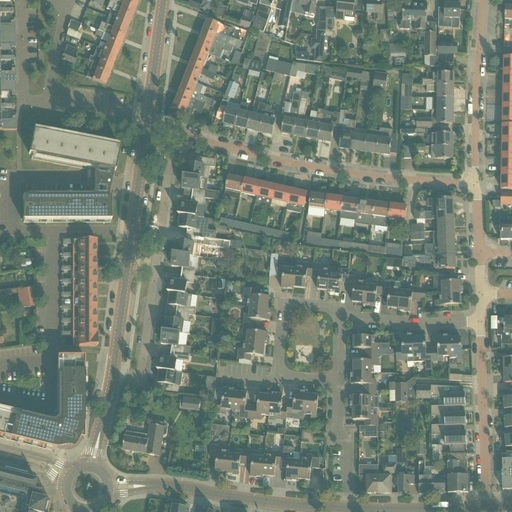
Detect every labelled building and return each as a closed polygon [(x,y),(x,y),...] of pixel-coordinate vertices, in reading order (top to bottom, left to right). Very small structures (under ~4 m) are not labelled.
[(109,0),(109,2),(129,10),(134,12),(139,0),(109,0)] [(261,0),(260,5),(271,8),(271,6),(272,6),(273,2),(272,2),(273,0),(276,0),(283,2),(279,20),(289,22),(293,0),(261,0)] [(293,0),(291,13),(306,16),(313,18),(315,9),(316,9),(317,0),(293,0)] [(338,0),(338,8),(336,20),(355,22),(356,12),(361,12),(360,1),(355,1),(354,0),(338,0)] [(375,21),(381,21),(381,14),(382,14),(382,13),(382,2),(368,1),(367,12),(367,14),(375,14),(375,21)] [(129,10),(109,2),(106,10),(110,11),(107,18),(109,19),(115,21),(129,26),(133,15),(134,12),(129,10)] [(190,2),(188,7),(196,10),(198,5),(190,2)] [(209,4),(202,10),(206,14),(213,8),(209,4)] [(416,31),(426,31),(426,23),(427,23),(428,6),(403,4),(402,22),(416,23),(416,31)] [(439,9),(438,28),(453,29),(453,17),(460,18),(460,5),(445,5),(445,9),(439,9)] [(319,8),(318,24),(326,25),(326,19),(327,8),(319,8)] [(239,26),(249,29),(254,14),(244,11),(239,26)] [(97,31),(123,41),(129,26),(115,21),(109,19),(107,18),(105,24),(101,23),(97,31)] [(325,37),(333,37),(334,19),(326,19),(326,25),(325,37)] [(207,20),(201,35),(207,37),(215,40),(220,25),(217,24),(207,20)] [(70,21),(68,28),(78,32),(81,25),(70,21)] [(0,35),(15,35),(14,22),(10,22),(10,25),(0,25),(0,35)] [(425,33),(425,57),(430,57),(430,67),(438,67),(438,66),(438,57),(438,55),(438,54),(438,53),(436,53),(436,33),(436,23),(427,23),(426,23),(426,31),(425,33)] [(271,34),(278,37),(281,28),(273,26),(271,34)] [(96,31),(94,37),(101,40),(101,41),(106,43),(103,50),(117,56),(123,41),(97,31),(96,31)] [(380,31),(381,46),(388,46),(389,46),(389,45),(388,31),(380,31)] [(325,33),(316,32),(316,40),(311,40),(311,50),(315,50),(314,63),(323,64),(325,33)] [(15,35),(0,35),(0,45),(11,45),(11,48),(15,48),(15,35)] [(201,35),(195,50),(209,55),(209,56),(214,57),(218,48),(231,53),(233,47),(228,45),(221,43),(215,40),(207,37),(201,35)] [(223,37),(221,43),(228,45),(230,39),(223,37)] [(457,44),(438,43),(438,54),(457,55),(457,44)] [(390,58),(405,58),(405,48),(397,48),(397,47),(395,47),(394,45),(389,45),(389,46),(388,46),(389,51),(390,58)] [(90,57),(88,62),(97,65),(106,68),(111,70),(113,67),(117,56),(103,50),(99,60),(92,58),(90,57)] [(195,50),(189,65),(203,70),(209,56),(209,55),(195,50)] [(64,52),(61,60),(74,64),(77,57),(64,52)] [(438,66),(454,66),(454,55),(438,55),(438,57),(438,66)] [(266,72),(275,74),(278,62),(278,60),(270,57),(269,60),(268,60),(266,72)] [(503,74),(511,74),(511,58),(504,58),(503,74)] [(85,60),(82,66),(90,69),(86,78),(96,82),(105,86),(111,70),(106,68),(85,60)] [(251,61),(249,71),(260,74),(262,64),(251,61)] [(278,62),(275,74),(290,77),(292,66),(278,62)] [(292,66),(290,77),(305,81),(308,65),(293,63),(292,66)] [(189,65),(184,79),(198,85),(201,76),(203,70),(189,65)] [(210,65),(208,72),(216,75),(219,69),(210,65)] [(320,83),(329,85),(330,79),(331,72),(332,70),(332,69),(323,68),(320,83)] [(0,82),(15,83),(15,69),(11,70),(11,73),(0,72),(0,82)] [(348,70),(347,77),(362,79),(363,73),(363,72),(348,70)] [(208,72),(206,78),(214,81),(216,75),(208,72)] [(360,91),(368,92),(371,74),(363,73),(362,79),(360,91)] [(385,92),(387,76),(376,74),(373,91),(378,91),(385,92)] [(422,80),(422,86),(427,86),(453,87),(454,74),(433,74),(433,80),(422,80)] [(503,90),(511,90),(511,74),(503,74),(503,90)] [(226,96),(234,99),(239,86),(238,86),(240,77),(235,75),(226,96)] [(184,79),(178,94),(205,105),(211,107),(213,101),(206,99),(200,96),(203,87),(198,85),(184,79)] [(0,82),(0,106),(0,107),(0,105),(0,103),(0,92),(11,93),(11,96),(15,96),(15,83),(0,82)] [(401,98),(412,98),(412,86),(402,86),(401,98)] [(427,86),(426,93),(438,93),(438,99),(453,100),(453,87),(427,86)] [(503,106),(511,106),(511,90),(503,90),(503,94),(503,106)] [(294,136),(306,139),(310,118),(304,117),(309,94),(302,92),(302,95),(294,136)] [(284,119),(281,134),(294,136),(302,95),(294,93),(293,101),(290,101),(290,103),(291,110),(290,115),(286,114),(285,119),(284,119)] [(178,94),(172,109),(184,114),(192,117),(194,111),(202,113),(205,105),(178,94)] [(401,111),(412,111),(412,98),(401,98),(401,111)] [(432,112),(453,112),(453,100),(438,99),(432,99),(432,112)] [(220,110),(216,119),(221,120),(222,119),(224,120),(223,124),(235,127),(240,107),(228,104),(229,103),(223,101),(220,110)] [(240,107),(235,127),(247,130),(251,114),(246,113),(248,105),(241,104),(240,107)] [(251,114),(247,130),(259,133),(263,118),(266,106),(259,104),(257,115),(251,114)] [(0,107),(0,106),(0,130),(16,130),(16,117),(12,117),(12,115),(0,115),(0,109),(0,107)] [(263,118),(259,133),(272,136),(274,126),(277,116),(274,112),(270,111),(271,107),(266,106),(263,118)] [(502,122),(511,122),(511,106),(503,106),(502,122)] [(310,118),(306,139),(318,141),(322,120),(324,111),(318,110),(318,113),(311,112),(310,118)] [(340,114),(338,127),(342,127),(339,149),(352,151),(355,130),(356,122),(350,121),(349,127),(344,127),(346,112),(340,111),(340,114)] [(417,122),(412,122),(412,128),(413,128),(436,128),(436,124),(453,125),(453,112),(438,112),(432,112),(432,119),(417,119),(417,122)] [(322,120),(318,141),(331,143),(334,126),(338,127),(340,114),(335,113),(333,122),(322,120)] [(511,141),(511,125),(502,126),(502,142),(511,141)] [(380,132),(376,154),(389,156),(390,152),(397,153),(397,135),(392,135),(393,131),(380,129),(380,132)] [(352,151),(364,153),(367,130),(367,131),(355,130),(352,151)] [(364,153),(376,154),(380,132),(367,130),(364,153)] [(29,155),(30,154),(32,154),(109,169),(114,170),(114,171),(115,171),(118,156),(119,154),(119,148),(118,148),(117,151),(112,149),(112,147),(104,145),(103,148),(98,147),(98,144),(90,142),(89,145),(83,144),(84,141),(75,139),(75,142),(69,141),(70,138),(61,137),(61,140),(55,138),(56,136),(47,134),(47,137),(41,136),(42,133),(33,131),(30,148),(30,149),(29,155)] [(452,135),(432,135),(431,147),(452,147),(452,135)] [(502,158),(511,158),(511,141),(502,142),(502,158)] [(404,159),(410,159),(410,152),(424,152),(424,147),(410,147),(405,147),(404,159)] [(452,147),(431,147),(432,154),(437,155),(437,160),(452,160),(452,147)] [(108,173),(109,169),(32,154),(31,160),(69,167),(87,171),(87,182),(84,182),(84,183),(84,194),(26,194),(26,198),(104,198),(104,194),(102,194),(103,189),(95,187),(95,186),(94,186),(94,175),(95,175),(95,174),(106,176),(107,173),(108,173)] [(203,179),(208,179),(209,167),(215,168),(216,160),(197,158),(196,165),(187,164),(186,176),(184,176),(203,179)] [(511,174),(511,158),(502,158),(501,174),(511,174)] [(111,177),(106,176),(95,174),(95,175),(94,175),(94,186),(95,186),(95,187),(103,189),(104,189),(104,188),(108,189),(109,189),(109,186),(110,181),(111,178),(110,178),(111,177)] [(511,190),(511,174),(501,174),(501,190),(511,190)] [(184,176),(182,189),(193,191),(192,197),(205,199),(218,201),(219,193),(206,191),(208,180),(203,179),(184,176)] [(227,183),(225,190),(233,192),(241,193),(245,179),(229,176),(227,183)] [(245,179),(241,193),(257,197),(260,183),(245,179)] [(255,206),(270,209),(271,206),(276,187),(260,183),(257,197),(255,206)] [(287,209),(291,190),(276,187),(271,206),(287,209)] [(287,209),(287,211),(302,215),(307,194),(291,190),(287,209)] [(501,205),(511,205),(511,193),(501,193),(501,205)] [(309,209),(325,211),(327,196),(311,194),(309,209)] [(327,196),(325,211),(341,213),(343,199),(327,196)] [(104,198),(26,198),(23,198),(23,197),(22,197),(22,202),(22,220),(23,220),(23,221),(31,221),(31,218),(37,218),(37,221),(45,221),(45,218),(51,218),(51,221),(60,221),(60,218),(66,218),(66,221),(74,221),(74,218),(80,218),(80,221),(89,221),(89,218),(94,218),(94,221),(103,221),(103,218),(109,218),(109,221),(111,220),(111,202),(110,202),(110,197),(110,198),(104,198)] [(198,217),(204,218),(205,206),(204,206),(205,199),(192,197),(191,204),(180,202),(178,215),(198,218),(198,217)] [(341,213),(340,220),(356,222),(357,213),(359,201),(343,199),(341,213)] [(432,213),(425,213),(425,221),(432,220),(437,220),(438,220),(453,220),(453,199),(437,200),(427,200),(427,208),(432,208),(432,213)] [(359,201),(357,213),(363,214),(362,225),(371,227),(375,203),(359,201)] [(375,203),(371,227),(387,229),(389,219),(390,205),(375,203)] [(390,205),(389,219),(405,221),(407,207),(390,205)] [(422,210),(415,210),(415,221),(417,221),(424,221),(425,221),(425,213),(422,210)] [(178,215),(178,216),(180,216),(179,228),(188,229),(187,236),(205,239),(215,240),(216,232),(196,230),(198,218),(178,215)] [(511,241),(511,218),(503,218),(500,221),(500,227),(500,241),(511,241)] [(220,219),(219,225),(233,228),(235,222),(220,219)] [(437,220),(432,220),(437,220),(438,232),(454,232),(453,220),(438,220),(437,220)] [(411,225),(411,233),(425,233),(424,221),(417,221),(417,225),(411,225)] [(236,222),(235,228),(249,232),(251,225),(236,222)] [(251,232),(264,235),(266,229),(252,225),(251,232)] [(224,229),(222,241),(229,242),(231,230),(224,229)] [(266,229),(264,235),(280,239),(282,232),(266,229)] [(282,232),(280,239),(294,242),(296,235),(282,232)] [(438,232),(433,232),(433,245),(454,244),(454,232),(438,232)] [(411,233),(410,241),(422,241),(425,241),(425,233),(411,233)] [(173,254),(192,257),(194,245),(204,246),(205,239),(187,236),(186,243),(177,241),(175,254),(173,254)] [(304,244),(320,246),(321,239),(312,238),(305,237),(304,244)] [(320,246),(336,248),(337,242),(321,239),(320,246)] [(97,254),(98,254),(98,251),(97,251),(97,248),(98,248),(98,247),(97,247),(97,240),(67,240),(67,246),(72,246),(72,254),(97,254)] [(337,249),(352,251),(353,244),(338,242),(337,249)] [(367,253),(368,246),(353,244),(352,251),(367,253)] [(383,257),(400,260),(400,257),(402,257),(403,246),(385,244),(385,248),(384,248),(383,257)] [(454,244),(433,245),(434,258),(439,257),(455,257),(454,244)] [(367,253),(367,255),(383,257),(384,248),(368,246),(367,253)] [(96,267),(98,267),(98,264),(97,264),(97,261),(98,261),(98,260),(96,260),(97,254),(72,254),(67,254),(67,258),(72,258),(72,267),(96,267)] [(181,275),(194,277),(195,269),(189,269),(190,257),(192,257),(173,254),(171,267),(182,268),(181,275)] [(433,258),(430,258),(430,263),(433,263),(433,269),(439,270),(445,270),(455,270),(455,257),(439,257),(434,258),(433,258)] [(402,272),(415,274),(415,258),(403,259),(402,272)] [(281,289),(294,290),(294,288),(296,270),(294,270),(288,269),(289,265),(278,264),(278,267),(277,277),(282,277),(281,289)] [(294,288),(305,289),(306,277),(312,278),(314,265),(302,264),(302,268),(295,267),(294,270),(296,270),(294,288)] [(317,290),(328,291),(330,273),(331,273),(331,271),(324,270),(324,266),(314,265),(312,278),(318,278),(317,290)] [(96,281),(97,281),(97,277),(97,274),(98,274),(98,273),(97,273),(96,273),(96,267),(72,267),(67,267),(67,271),(72,271),(72,281),(96,281)] [(328,294),(340,295),(342,283),(347,284),(348,277),(349,271),(338,270),(337,274),(331,273),(330,273),(328,291),(328,294)] [(168,293),(170,294),(185,295),(187,283),(193,284),(194,277),(181,275),(180,282),(169,280),(168,293)] [(440,294),(440,295),(463,294),(462,282),(450,282),(450,276),(440,277),(437,277),(437,288),(442,288),(442,294),(440,294)] [(352,302),(363,304),(365,286),(366,283),(359,283),(359,278),(348,277),(347,284),(347,290),(353,291),(352,302)] [(96,294),(97,294),(97,291),(97,287),(98,287),(98,286),(97,286),(96,286),(96,281),(72,281),(67,280),(67,284),(72,284),(72,294),(96,294)] [(363,306),(375,307),(376,295),(382,296),(383,283),(372,282),(372,286),(365,286),(363,304),(363,306)] [(387,308),(398,310),(400,292),(401,292),(401,289),(394,289),(394,284),(383,283),(382,296),(388,296),(387,308)] [(34,288),(17,291),(20,309),(34,307),(34,289),(34,288)] [(398,312),(410,313),(411,301),(417,302),(419,289),(407,288),(407,292),(401,292),(400,292),(398,310),(398,312)] [(268,310),(268,309),(269,298),(257,297),(258,291),(248,290),(244,290),(243,301),(248,301),(247,308),(250,308),(268,310)] [(96,307),(97,307),(97,304),(97,301),(97,300),(98,301),(98,299),(97,299),(96,299),(96,294),(72,294),(67,294),(67,298),(72,298),(72,307),(96,307)] [(189,316),(195,316),(196,309),(190,308),(192,296),(185,295),(170,294),(168,306),(177,307),(176,314),(189,316)] [(435,302),(436,307),(461,306),(460,294),(463,294),(440,295),(440,301),(435,302)] [(96,307),(72,307),(67,307),(67,311),(72,311),(72,320),(96,320),(97,320),(97,317),(97,314),(98,314),(98,312),(97,312),(96,312),(96,307)] [(243,325),(257,326),(257,321),(269,322),(270,309),(268,309),(268,310),(250,308),(249,315),(244,314),(243,325)] [(28,309),(19,311),(20,317),(29,316),(28,309)] [(163,332),(182,334),(184,322),(188,323),(189,316),(176,314),(175,320),(166,319),(165,332),(163,331),(163,332)] [(511,350),(511,318),(504,318),(504,325),(497,325),(497,336),(503,336),(503,341),(502,341),(502,350),(511,350)] [(72,320),(67,320),(67,324),(72,324),(72,333),(96,333),(97,333),(97,330),(97,327),(98,327),(98,325),(97,325),(96,325),(96,320),(72,320)] [(264,346),(267,346),(268,334),(256,332),(257,326),(243,325),(242,336),(247,337),(246,343),(264,345),(264,346)] [(171,353),(190,355),(191,348),(178,346),(180,334),(182,335),(182,334),(163,332),(161,345),(172,346),(171,353)] [(96,333),(72,333),(67,333),(67,337),(72,337),(72,346),(97,346),(97,343),(97,340),(98,340),(98,338),(97,338),(96,338),(96,333)] [(407,363),(414,363),(413,358),(413,356),(414,356),(413,338),(414,338),(414,336),(401,336),(402,348),(396,348),(396,358),(396,361),(407,361),(407,363)] [(354,337),(354,349),(366,350),(365,356),(378,356),(389,356),(389,351),(389,348),(378,348),(378,345),(374,345),(374,338),(354,337)] [(413,358),(414,363),(432,362),(431,349),(425,349),(425,337),(414,338),(413,338),(414,356),(413,356),(413,358)] [(431,349),(432,362),(443,362),(443,357),(450,357),(449,339),(449,337),(437,337),(437,349),(431,349)] [(457,359),(457,364),(462,363),(461,338),(449,339),(450,357),(450,359),(457,359)] [(208,339),(207,347),(218,349),(219,340),(208,339)] [(238,360),(251,362),(251,356),(263,357),(264,346),(264,345),(246,343),(244,343),(243,350),(239,350),(238,360)] [(159,371),(181,374),(183,362),(189,362),(190,355),(171,353),(170,359),(159,358),(157,371),(159,371)] [(80,436),(81,433),(82,431),(83,424),(84,420),(84,418),(84,414),(87,414),(87,365),(84,365),(84,356),(57,356),(57,410),(54,410),(54,412),(54,413),(53,415),(53,416),(52,416),(52,417),(51,417),(50,417),(48,417),(47,417),(46,417),(45,417),(2,406),(1,409),(0,408),(0,438),(50,451),(51,449),(53,449),(53,448),(56,448),(56,447),(59,447),(62,446),(64,445),(68,445),(71,445),(73,437),(79,438),(80,436)] [(353,361),(353,373),(374,373),(374,367),(378,367),(378,356),(365,356),(365,362),(353,361)] [(165,392),(178,394),(180,386),(181,386),(182,374),(181,374),(159,371),(157,384),(166,385),(165,392)] [(363,391),(376,391),(376,380),(372,380),(372,374),(374,374),(374,373),(353,373),(351,373),(351,385),(363,385),(363,391)] [(395,385),(395,404),(408,403),(407,385),(395,385)] [(417,386),(416,399),(431,399),(431,395),(431,387),(417,386)] [(460,407),(465,407),(465,394),(459,395),(459,388),(431,387),(431,395),(444,395),(444,407),(444,408),(460,407)] [(204,397),(212,397),(213,389),(205,388),(204,397)] [(215,414),(226,415),(226,410),(232,411),(233,411),(235,393),(236,391),(223,389),(222,401),(216,401),(215,411),(215,414)] [(504,409),(503,409),(503,410),(511,410),(511,409),(511,390),(510,391),(511,398),(504,398),(504,409)] [(351,397),(350,409),(353,409),(374,410),(374,409),(378,409),(379,398),(376,398),(376,391),(363,391),(363,397),(351,397)] [(287,408),(286,419),(303,421),(304,415),(306,395),(307,395),(307,393),(295,392),(294,404),(288,403),(287,408)] [(239,419),(250,420),(251,407),(245,406),(247,394),(235,393),(233,411),(232,411),(232,413),(239,414),(239,419)] [(275,420),(286,421),(287,408),(281,407),(282,395),(270,394),(270,396),(268,414),(269,414),(275,415),(275,420)] [(250,420),(261,421),(261,416),(269,417),(269,414),(268,414),(270,396),(258,395),(257,407),(251,407),(250,420)] [(310,421),(316,421),(318,396),(307,395),(306,395),(304,415),(311,416),(310,421)] [(183,401),(191,402),(190,410),(198,411),(199,400),(183,398),(183,401)] [(444,407),(431,407),(432,415),(444,414),(445,426),(445,427),(460,426),(466,426),(466,414),(460,414),(460,407),(444,408),(444,407)] [(365,427),(378,427),(377,416),(374,416),(374,410),(353,409),(353,421),(365,421),(364,427),(365,427)] [(125,438),(122,451),(159,457),(161,447),(164,427),(161,427),(162,424),(152,422),(152,425),(151,425),(149,436),(142,435),(136,434),(126,432),(125,438)] [(460,433),(460,426),(445,427),(445,426),(432,427),(432,434),(445,434),(445,446),(447,446),(459,445),(466,445),(466,433),(460,433)] [(359,427),(359,434),(364,434),(364,438),(369,438),(378,438),(378,427),(365,427),(364,427),(359,427)] [(301,443),(314,445),(315,433),(305,431),(302,431),(301,443)] [(215,472),(226,473),(227,473),(229,455),(229,452),(222,452),(222,447),(211,446),(211,449),(210,459),(216,460),(215,472)] [(432,478),(432,494),(445,494),(445,478),(439,478),(439,457),(441,457),(441,446),(432,446),(432,467),(432,478)] [(281,466),(281,468),(287,469),(286,481),(298,482),(298,480),(300,459),(299,459),(300,454),(293,453),(294,448),(283,447),(283,453),(281,466)] [(397,457),(396,457),(396,464),(396,475),(397,488),(398,488),(398,495),(410,495),(409,486),(414,486),(414,476),(414,468),(407,468),(403,468),(403,459),(403,450),(397,450),(397,457)] [(226,475),(238,476),(240,464),(246,465),(247,452),(236,451),(235,455),(229,455),(227,473),(226,473),(226,475)] [(263,479),(263,476),(265,458),(264,458),(257,458),(258,453),(247,452),(246,465),(251,466),(250,477),(263,479)] [(263,476),(274,477),(275,465),(281,466),(283,453),(271,452),(271,457),(264,456),(264,458),(265,458),(263,476)] [(511,490),(511,452),(506,452),(506,454),(501,455),(502,469),(503,469),(503,472),(502,472),(502,491),(511,490)] [(468,493),(466,454),(448,454),(448,494),(468,493)] [(298,480),(310,481),(312,456),(307,456),(306,460),(300,459),(298,480)] [(418,463),(418,468),(419,484),(419,494),(432,494),(432,478),(424,478),(424,472),(425,472),(425,463),(422,463),(418,463)] [(378,476),(378,494),(391,494),(392,475),(396,475),(396,464),(388,464),(383,464),(383,476),(378,476)] [(43,511),(46,500),(38,499),(40,492),(34,491),(37,477),(0,467),(0,511),(43,511)] [(359,467),(359,477),(365,477),(365,494),(378,494),(378,476),(378,467),(359,467)]
